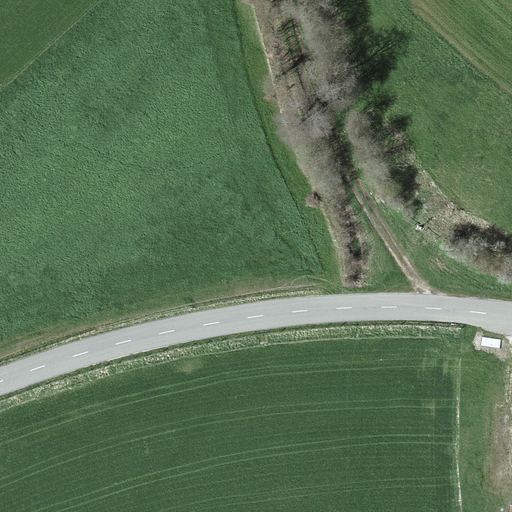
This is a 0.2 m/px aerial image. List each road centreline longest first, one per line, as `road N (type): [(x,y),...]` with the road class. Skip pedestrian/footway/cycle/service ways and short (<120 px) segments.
road 1 (tertiary): [(0,378),(237,313),(444,311),(511,319)]
road 2 (track): [(444,311),(382,242),(317,109),(292,0)]
